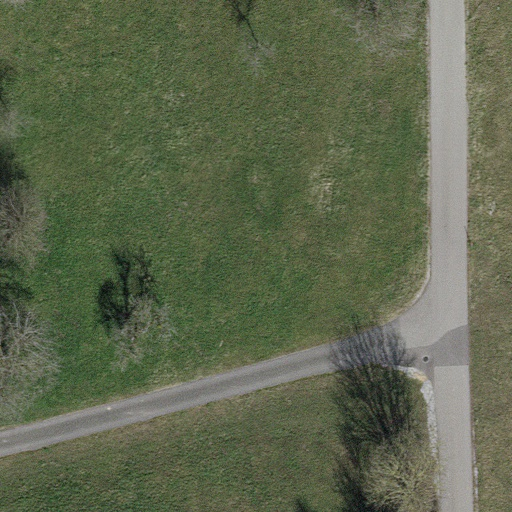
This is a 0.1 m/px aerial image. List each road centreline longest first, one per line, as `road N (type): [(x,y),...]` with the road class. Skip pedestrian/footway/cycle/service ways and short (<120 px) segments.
road 1 (track): [(458,511),(447,328),(0,447)]
road 2 (residential): [(448,0),(447,328)]
